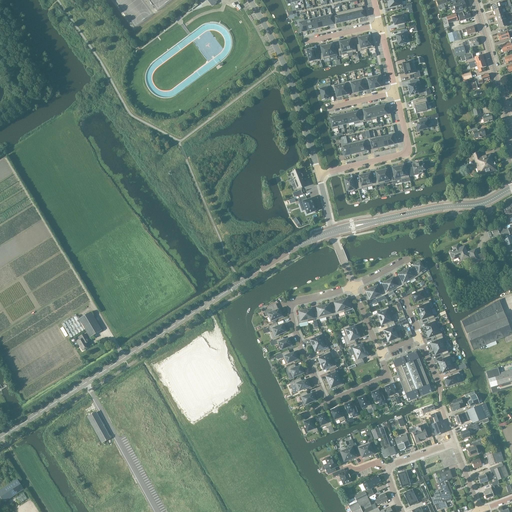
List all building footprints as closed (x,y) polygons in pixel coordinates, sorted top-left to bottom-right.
[(401,0),(396,0),(388,2),(388,3),(388,4),(387,4),(388,8),(396,6),(396,10),(402,8),(402,5),(401,0)] [(462,12),(463,12),(462,9),(465,8),(463,1),(460,2),(459,0),(457,0),(451,2),(452,6),(454,6),(457,14),(462,12)] [(494,12),(502,10),(506,8),(505,5),(501,7),(499,4),(492,6),(492,7),(491,7),(492,9),(493,9),(494,12)] [(362,7),(355,9),(357,19),(364,17),(362,7)] [(355,9),(348,10),(350,21),(357,19),(355,9)] [(348,10),(340,12),(343,22),(350,21),(348,10)] [(340,12),(333,14),(336,24),(343,22),(340,12)] [(463,14),(462,12),(457,14),(446,18),(442,19),(444,25),(443,25),(444,29),(449,28),(448,24),(457,21),(456,18),(458,17),(460,21),(470,18),(470,17),(470,16),(469,14),(468,12),(463,14)] [(498,23),(505,21),(503,15),(496,18),(498,23)] [(392,17),(394,23),(395,25),(397,25),(398,29),(405,27),(404,23),(405,23),(403,16),(397,17),(397,16),(392,17)] [(307,31),(305,22),(304,19),(296,21),(298,27),(300,27),(301,32),(307,31)] [(507,27),(505,21),(498,23),(498,24),(497,25),(498,26),(499,26),(500,29),(507,27)] [(467,35),(475,33),(473,26),(465,29),(462,30),(463,34),(466,32),(467,35)] [(509,37),(511,36),(511,29),(506,31),(507,32),(497,35),(499,42),(509,38),(509,37)] [(406,30),(400,31),(401,35),(396,36),(398,45),(399,45),(399,46),(403,45),(402,44),(405,44),(403,34),(407,33),(406,30)] [(459,31),(448,34),(450,43),(462,40),(459,31)] [(369,36),(363,38),(366,50),(375,48),(373,41),(370,42),(369,36)] [(366,50),(363,38),(358,39),(359,45),(356,45),(358,52),(366,50)] [(470,47),(479,45),(477,38),(462,42),(464,46),(469,45),(470,47)] [(350,41),(345,42),(348,54),(356,52),(354,46),(352,46),(350,41)] [(348,54),(345,42),(339,43),(341,49),(338,50),(339,56),(348,54)] [(511,50),(511,48),(510,44),(510,43),(500,47),(503,53),(511,50)] [(332,45),(326,46),(329,58),(337,57),(336,50),(333,51),(332,45)] [(329,58),(326,46),(321,48),(322,53),(319,54),(321,60),(329,58)] [(456,57),(465,54),(463,46),(454,49),(456,57)] [(320,60),(318,54),(315,55),(314,49),(311,50),(310,49),(307,50),(307,51),(309,62),(316,60),(316,61),(320,60)] [(504,58),(504,59),(503,60),(504,62),(505,62),(506,65),(511,62),(511,56),(511,55),(504,58)] [(469,66),(484,61),(482,56),(474,58),(475,61),(468,63),(469,66)] [(486,67),(484,61),(469,66),(470,69),(477,67),(478,70),(479,73),(484,71),(483,68),(486,67)] [(410,62),(402,63),(405,75),(409,74),(410,79),(420,77),(419,71),(413,73),(410,62)] [(470,72),(461,75),(462,81),(472,78),(470,72)] [(378,77),(373,78),(375,88),(381,87),(379,81),(382,80),(381,74),(378,75),(378,77)] [(473,79),(464,82),(467,92),(479,88),(478,85),(482,84),(482,82),(489,80),(488,74),(476,78),(477,81),(473,82),(473,79)] [(373,76),(364,78),(366,84),(369,84),(370,89),(375,88),(373,78),(373,76)] [(356,80),(359,92),(364,91),(363,85),(366,84),(364,78),(356,80)] [(418,79),(409,81),(410,85),(407,85),(410,96),(419,94),(416,84),(419,83),(418,79)] [(359,92),(356,80),(347,82),(349,88),(352,88),(353,93),(359,92)] [(349,88),(347,82),(339,84),(339,86),(340,86),(342,96),(347,95),(346,89),(349,88)] [(323,86),(324,89),(320,90),(322,101),(323,100),(323,101),(326,101),(326,100),(326,99),(329,98),(328,93),(331,93),(329,85),(323,86)] [(340,86),(339,86),(334,87),(334,85),(331,86),(332,92),(335,92),(336,97),(342,96),(340,86)] [(425,103),(427,103),(426,98),(412,102),(413,106),(414,106),(415,108),(414,109),(415,109),(416,113),(427,110),(425,103)] [(380,107),(382,116),(387,114),(387,117),(391,116),(389,110),(386,110),(385,106),(380,107)] [(369,110),(371,121),(377,119),(376,117),(374,108),(369,110)] [(364,115),(361,116),(363,123),(371,121),(369,110),(363,111),(364,115)] [(351,114),(353,122),(354,125),(363,123),(361,116),(358,117),(357,112),(351,114)] [(483,123),(492,121),(490,115),(486,116),(486,115),(481,116),(482,116),(479,117),(480,120),(482,120),(483,123)] [(336,117),(330,119),(329,120),(329,123),(331,122),(332,130),(338,128),(338,126),(336,117)] [(416,127),(417,132),(423,131),(423,130),(428,129),(427,124),(430,124),(429,118),(419,120),(420,123),(416,124),(417,127),(416,127)] [(476,127),(468,129),(468,132),(473,131),(473,133),(472,133),(473,134),(475,139),(478,138),(478,139),(482,138),(481,137),(485,136),(484,129),(477,131),(476,127)] [(392,136),(387,137),(389,146),(394,144),(393,140),(396,139),(395,133),(391,133),(392,136)] [(381,136),(375,137),(378,148),(383,147),(381,138),(381,136)] [(375,137),(367,139),(368,146),(371,145),(372,150),(378,148),(375,137)] [(367,139),(358,141),(361,152),(366,151),(365,146),(368,146),(367,139)] [(342,153),(343,156),(344,156),(350,155),(347,144),(342,145),(343,152),(342,153)] [(479,176),(496,170),(492,158),(491,159),(490,154),(480,157),(478,153),(472,155),(479,176)] [(412,165),(413,168),(408,169),(410,176),(419,174),(418,172),(425,170),(424,165),(421,166),(420,162),(415,163),(415,164),(412,165)] [(403,166),(398,168),(401,180),(409,178),(407,171),(404,172),(403,166)] [(401,180),(398,168),(392,169),(394,174),(391,175),(392,182),(401,180)] [(301,175),(299,170),(291,173),(296,189),(303,186),(302,182),(303,182),(302,177),(301,174),(301,175)] [(386,170),(381,171),(384,184),(392,182),(391,175),(388,176),(386,170)] [(384,184),(381,171),(375,173),(377,178),(374,179),(375,186),(384,184)] [(370,174),(364,175),(367,188),(375,186),(374,179),(371,180),(370,174)] [(364,175),(359,177),(360,182),(357,183),(359,190),(367,188),(364,175)] [(349,179),(344,180),(347,191),(354,189),(354,188),(357,188),(355,180),(352,181),(352,179),(349,180),(349,179)] [(315,213),(316,212),(314,208),(314,207),(313,205),(311,201),(311,200),(307,202),(306,198),(298,201),(300,205),(303,204),(307,215),(315,212),(315,213)] [(511,203),(509,204),(503,208),(505,213),(511,209),(511,203)] [(497,230),(500,236),(501,238),(509,234),(506,226),(497,230)] [(494,238),(500,236),(497,230),(497,228),(491,231),(494,238)] [(506,246),(511,244),(511,241),(510,235),(503,238),(506,246)] [(473,263),(479,260),(475,250),(469,252),(469,253),(467,254),(464,246),(460,248),(461,248),(459,249),(457,245),(453,247),(454,250),(449,252),(453,260),(460,257),(461,261),(465,259),(465,258),(470,256),(473,263)] [(414,271),(418,277),(423,273),(421,271),(425,269),(420,261),(419,261),(420,262),(418,263),(418,262),(414,265),(417,270),(414,271)] [(404,272),(408,280),(409,282),(418,277),(414,271),(412,273),(409,268),(405,270),(406,271),(404,272)] [(405,281),(408,280),(404,272),(403,272),(404,272),(402,273),(398,275),(401,279),(398,281),(401,287),(407,284),(405,281)] [(388,281),(392,289),(393,291),(396,289),(401,287),(398,281),(396,283),(393,278),(389,280),(390,280),(388,281)] [(393,291),(392,289),(388,281),(386,282),(382,283),(385,288),(382,290),(385,296),(393,291)] [(385,296),(382,290),(379,291),(377,286),(373,288),(372,289),(371,289),(376,300),(385,296)] [(417,293),(412,296),(414,302),(427,297),(424,291),(422,288),(416,291),(417,293)] [(368,304),(376,300),(371,289),(369,290),(366,291),(368,296),(365,298),(368,304)] [(340,301),(344,312),(353,309),(351,303),(348,304),(346,299),(342,300),(342,301),(340,301)] [(461,322),(464,328),(469,341),(473,351),(479,348),(480,350),(485,348),(484,346),(511,334),(511,333),(509,325),(503,312),(498,300),(461,322)] [(344,312),(340,301),(340,302),(338,302),(334,303),(336,308),(333,309),(335,315),(344,312)] [(423,306),(417,309),(419,314),(431,310),(429,304),(430,304),(429,301),(422,304),(423,306)] [(278,310),(275,304),(269,307),(270,309),(265,312),(265,313),(262,314),(264,318),(269,316),(271,322),(276,320),(276,319),(278,318),(279,319),(283,317),(281,313),(280,313),(280,312),(279,312),(278,310)] [(335,315),(333,309),(330,310),(329,305),(325,306),(323,307),(326,318),(335,315)] [(326,318),(323,307),(321,307),(317,308),(318,313),(315,314),(317,320),(326,318)] [(379,320),(391,315),(387,307),(380,310),(381,310),(382,312),(376,315),(377,318),(378,317),(379,320)] [(305,311),(307,322),(317,320),(315,314),(312,315),(311,309),(307,310),(307,311),(305,311)] [(431,310),(419,314),(419,315),(421,320),(427,318),(428,320),(434,318),(431,310)] [(298,324),(307,322),(305,311),(303,311),(299,312),(300,317),(297,318),(298,324)] [(91,312),(79,320),(85,330),(89,338),(102,331),(91,312)] [(387,326),(394,324),(391,315),(379,320),(380,322),(379,323),(381,326),(386,323),(388,326),(387,326)] [(85,330),(79,320),(77,316),(63,324),(71,338),(85,330)] [(429,325),(424,327),(426,332),(438,328),(438,327),(435,319),(429,322),(430,324),(429,325)] [(268,327),(268,328),(270,333),(271,333),(272,332),(275,338),(279,336),(278,335),(285,332),(283,327),(282,325),(278,327),(276,323),(268,327)] [(348,324),(341,327),(345,337),(357,332),(356,330),(357,329),(356,326),(350,328),(348,324)] [(395,326),(394,324),(387,326),(388,326),(389,329),(383,331),(384,334),(385,334),(386,337),(395,333),(397,332),(395,326)] [(438,328),(426,332),(426,333),(426,332),(429,338),(434,336),(435,339),(442,336),(441,332),(441,333),(438,327),(438,328)] [(345,337),(343,338),(346,346),(356,342),(355,342),(354,340),(360,337),(359,334),(358,334),(357,332),(345,337)] [(311,342),(310,342),(312,345),(312,346),(322,342),(325,341),(321,333),(315,335),(316,338),(310,340),(311,342)] [(397,338),(395,333),(386,337),(387,339),(386,339),(387,342),(393,340),(394,343),(401,340),(399,337),(397,338)] [(81,339),(77,342),(82,351),(88,347),(84,341),(87,339),(84,334),(79,337),(81,339)] [(436,342),(431,344),(433,349),(433,350),(445,345),(442,336),(435,339),(437,342),(436,342)] [(289,341),(288,339),(284,341),(283,338),(276,341),(278,346),(279,345),(281,350),(291,346),(289,341)] [(322,342),(312,346),(312,347),(313,347),(314,351),(315,350),(315,351),(320,349),(322,352),(328,349),(327,346),(325,341),(322,342)] [(349,346),(353,355),(364,351),(363,348),(364,348),(363,345),(357,347),(356,344),(356,343),(349,346)] [(445,345),(433,350),(435,355),(441,353),(442,356),(448,353),(445,345)] [(295,355),(294,353),(290,354),(288,351),(281,354),(286,364),(294,361),(294,362),(299,360),(297,356),(296,356),(295,355)] [(319,360),(318,360),(320,364),(320,365),(330,360),(333,359),(329,351),(322,354),(324,357),(318,359),(319,360)] [(364,351),(353,355),(357,364),(364,362),(363,361),(363,362),(362,358),(367,356),(366,353),(365,353),(364,351)] [(408,363),(418,359),(417,355),(416,352),(407,355),(405,356),(408,363)] [(419,397),(421,397),(418,390),(416,383),(413,376),(410,370),(408,363),(405,356),(407,355),(407,353),(400,356),(400,358),(403,357),(405,364),(408,371),(411,377),(413,384),(416,391),(419,397)] [(443,360),(438,362),(440,367),(453,363),(449,354),(443,357),(444,360),(443,360)] [(393,364),(395,368),(405,364),(403,357),(400,358),(392,361),(393,364)] [(330,360),(320,365),(320,366),(320,365),(322,369),(323,369),(323,370),(328,368),(330,370),(336,367),(335,364),(333,359),(330,360)] [(421,366),(418,359),(408,363),(410,370),(421,366)] [(453,363),(440,367),(440,368),(442,373),(448,371),(449,374),(456,371),(455,368),(453,363)] [(293,377),(303,373),(301,368),(301,369),(300,366),(296,368),(294,364),(286,368),(289,374),(291,372),(293,377)] [(395,368),(398,375),(408,371),(405,364),(395,368)] [(424,372),(421,366),(410,370),(413,376),(424,372)] [(511,369),(499,374),(497,368),(485,372),(492,394),(511,387),(511,369)] [(328,383),(338,379),(336,374),(338,372),(337,369),(330,372),(332,375),(326,377),(327,378),(326,379),(328,382),(327,382),(328,383)] [(398,375),(400,381),(411,377),(408,371),(398,375)] [(451,377),(445,380),(448,386),(461,381),(458,375),(460,374),(458,371),(451,374),(452,377),(451,377)] [(426,379),(424,372),(413,376),(416,383),(426,379)] [(400,381),(403,388),(413,384),(411,377),(400,381)] [(295,385),(291,386),(294,393),(297,391),(298,392),(306,388),(306,390),(311,388),(309,383),(308,384),(307,382),(306,380),(302,382),(300,378),(293,381),(295,385)] [(341,378),(338,379),(328,383),(328,384),(330,387),(331,388),(336,386),(337,389),(344,386),(341,378)] [(429,386),(426,379),(416,383),(418,390),(429,386)] [(403,388),(405,395),(416,391),(413,384),(403,388)] [(394,399),(399,397),(397,390),(394,391),(391,385),(389,386),(389,385),(385,387),(385,388),(386,389),(385,390),(386,392),(387,392),(389,398),(393,397),(394,398),(394,399)] [(430,389),(429,386),(418,390),(421,397),(432,392),(430,389)] [(381,404),(386,402),(383,396),(380,397),(378,391),(376,392),(375,390),(371,392),(372,395),(371,395),(372,398),(373,398),(376,404),(380,403),(380,404),(381,404)] [(408,402),(419,397),(416,391),(405,395),(407,398),(408,402)] [(302,402),(304,407),(309,405),(308,403),(315,400),(313,396),(312,394),(307,395),(306,392),(299,395),(302,402)] [(479,404),(475,395),(466,398),(470,408),(479,404)] [(372,408),(370,402),(367,403),(364,397),(362,397),(362,396),(358,399),(362,410),(366,408),(367,410),(372,408)] [(453,404),(450,405),(451,408),(450,408),(451,412),(452,411),(452,412),(460,409),(459,406),(463,404),(460,398),(452,401),(453,404)] [(354,416),(359,414),(356,408),(353,409),(351,403),(349,403),(348,402),(344,404),(345,407),(344,407),(345,410),(346,410),(349,416),(353,414),(353,416),(354,416)] [(433,405),(422,409),(424,414),(435,410),(433,405)] [(467,413),(469,418),(471,424),(485,419),(480,406),(466,411),(467,413)] [(340,422),(345,420),(342,414),(340,415),(337,408),(335,409),(335,408),(331,410),(331,411),(332,412),(331,413),(332,416),(333,415),(335,422),(339,420),(340,421),(340,422)] [(96,412),(87,417),(102,443),(110,439),(96,412)] [(465,413),(454,417),(457,425),(464,423),(463,421),(468,419),(469,418),(467,413),(466,414),(465,413)] [(326,427),(326,428),(331,426),(329,419),(326,420),(324,414),(322,415),(321,414),(317,415),(322,427),(325,426),(326,427)] [(433,424),(430,425),(434,437),(441,434),(439,428),(437,423),(436,423),(434,417),(431,418),(433,424)] [(318,432),(315,425),(313,426),(310,420),(308,421),(308,420),(304,422),(308,433),(312,432),(313,433),(313,434),(318,432)] [(466,427),(467,430),(461,432),(462,435),(461,435),(462,439),(463,438),(463,439),(470,436),(469,433),(472,432),(479,429),(477,423),(466,427)] [(417,431),(412,433),(413,436),(413,437),(414,437),(414,438),(416,443),(420,442),(420,440),(423,439),(423,440),(428,438),(424,428),(424,429),(423,427),(421,428),(420,426),(415,427),(417,431)] [(374,440),(382,437),(379,428),(375,429),(370,431),(374,440)] [(405,447),(409,446),(407,438),(405,434),(400,437),(395,439),(398,449),(399,448),(400,451),(404,450),(406,449),(405,447)] [(369,442),(363,444),(368,457),(371,455),(373,454),(371,449),(375,447),(372,439),(368,441),(369,442)] [(384,440),(389,456),(395,454),(393,447),(390,448),(388,445),(389,444),(387,439),(384,440)] [(384,458),(389,456),(384,440),(380,441),(382,447),(383,447),(384,450),(381,451),(384,458)] [(474,447),(467,450),(468,453),(469,456),(469,455),(469,456),(477,454),(478,456),(483,455),(480,448),(484,447),(481,441),(473,444),(474,447)] [(346,450),(350,460),(353,459),(353,458),(355,457),(353,452),(356,451),(355,448),(353,444),(350,445),(351,448),(346,450)] [(363,444),(355,448),(356,451),(357,454),(360,453),(362,458),(364,457),(365,458),(368,457),(363,444)] [(346,448),(337,451),(339,457),(342,456),(344,462),(347,461),(350,460),(346,450),(346,448)] [(499,461),(495,450),(485,454),(490,466),(500,462),(499,461)] [(325,470),(327,474),(336,471),(334,468),(338,466),(333,456),(329,458),(329,457),(324,458),(327,464),(328,463),(330,468),(325,470)] [(481,464),(484,463),(482,458),(479,460),(479,459),(472,462),(474,469),(482,466),(481,464)] [(502,464),(489,469),(494,482),(507,477),(502,466),(503,466),(502,464)] [(437,499),(432,501),(434,505),(438,503),(441,510),(447,508),(445,503),(444,504),(443,502),(452,499),(450,494),(452,493),(447,480),(452,478),(449,470),(445,472),(444,469),(435,472),(437,476),(439,475),(440,477),(438,478),(442,490),(439,491),(438,492),(437,492),(437,493),(436,494),(436,495),(436,496),(436,497),(436,498),(437,499)] [(340,471),(332,474),(333,477),(339,475),(343,485),(351,482),(349,478),(350,478),(348,475),(347,471),(341,474),(340,471)] [(398,475),(400,481),(408,478),(406,472),(398,475)] [(486,478),(489,477),(487,472),(484,473),(485,475),(478,478),(480,484),(488,481),(486,478)] [(369,480),(366,482),(369,489),(376,486),(376,485),(379,483),(379,482),(380,482),(378,479),(376,477),(373,478),(372,477),(369,479),(369,480)] [(408,478),(400,481),(402,487),(410,485),(408,478)] [(17,480),(0,490),(0,497),(4,503),(24,490),(17,480)] [(485,492),(483,492),(486,499),(497,495),(495,491),(494,487),(493,487),(493,486),(499,484),(497,481),(489,484),(491,488),(485,491),(485,492)] [(417,489),(419,494),(426,491),(423,486),(417,489)] [(407,500),(414,496),(412,490),(404,494),(407,500)] [(364,491),(354,496),(357,502),(367,497),(364,491)] [(429,499),(426,491),(419,494),(423,492),(425,498),(421,500),(422,503),(429,499)] [(27,499),(23,493),(17,498),(20,503),(27,499)] [(378,500),(375,501),(377,505),(379,504),(387,500),(388,499),(388,498),(387,497),(386,497),(384,494),(381,495),(381,496),(377,498),(378,500)] [(417,502),(414,496),(407,500),(410,506),(417,502)] [(357,502),(348,507),(350,511),(368,511),(376,508),(374,504),(371,505),(367,498),(357,502)]
